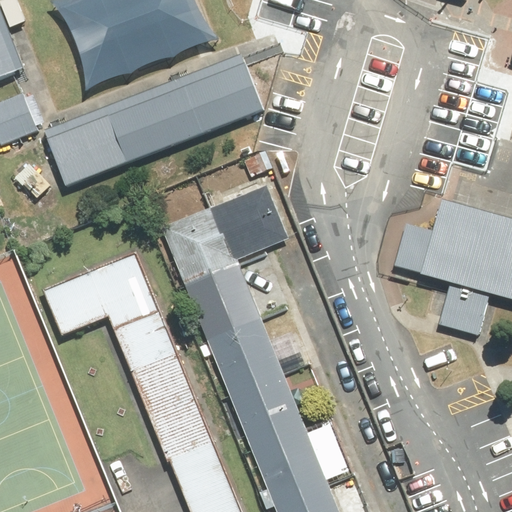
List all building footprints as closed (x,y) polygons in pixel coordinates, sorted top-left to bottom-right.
[(0,0),(0,92),(32,82),(2,0),(0,0)] [(249,43),(51,118),(75,182),(274,107),(249,43)] [(23,97),(0,104),(0,145),(36,133),(23,97)] [(291,234),(272,184),(183,218),(296,511),(355,511),(253,249),(291,234)] [(511,210),(437,190),(414,275),(511,301),(511,210)] [(249,511),(147,248),(65,279),(83,325),(121,310),(199,511),(249,511)] [(497,299),(454,288),(440,339),(483,351),(497,299)]
